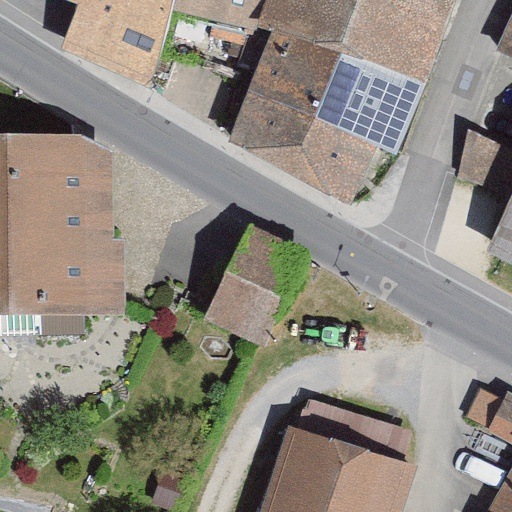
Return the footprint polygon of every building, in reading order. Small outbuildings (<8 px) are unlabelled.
[(64,0),(77,5),(64,43),(152,88),(175,21),(273,42),(232,139),(351,207),(379,159),(399,167),(460,0),(64,0)] [(511,29),(499,58),(511,64),(511,29)] [(511,200),(511,151),(471,135),(459,182),(511,200)] [(116,248),(112,161),(84,147),(0,146),(0,325),(127,323),(125,248),(116,248)] [(511,210),(489,261),(511,272),(511,210)] [(308,260),(253,235),(205,328),(266,356),(308,260)] [(511,511),(511,397),(510,397),(490,436),(511,447),(511,479),(495,511),(511,511)] [(298,437),(289,435),(265,511),(406,511),(418,476),(403,471),(412,438),(307,406),(298,437)]
